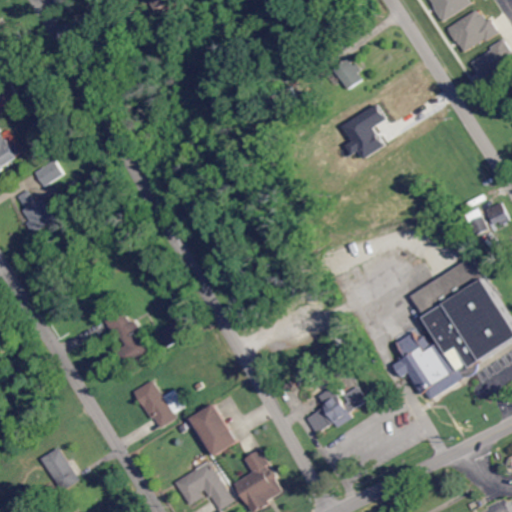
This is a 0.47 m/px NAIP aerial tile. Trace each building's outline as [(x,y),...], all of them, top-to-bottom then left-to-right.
[(175,0),(172,1),(168,4),(160,8),(158,5),(154,0),(175,0)] [(358,64),(361,62),(366,69),(363,71),(365,74),(367,78),(363,81),(361,82),(353,88),(345,76),(341,70),(339,68),(339,67),(340,67),(353,58),(354,59),(358,64)] [(9,103),(8,102),(7,101),(1,92),(1,91),(0,90),(0,88),(13,80),(22,94),(15,99),(9,103)] [(333,113),(329,106),(336,102),(339,108),(340,109),(338,109),(333,113)] [(306,133),(300,125),(308,119),(313,128),(306,133)] [(79,131),(76,125),(81,123),(84,122),(85,125),(86,127),(84,128),(83,129),(79,131)] [(9,139),(10,138),(14,145),(20,142),(26,152),(21,156),(22,159),(0,171),(0,135),(5,132),(9,139)] [(49,187),(40,173),(59,160),(64,167),(68,174),(54,184),(49,187)] [(77,189),(74,183),(82,178),(84,183),(85,184),(84,185),(77,189)] [(41,201),(48,197),(49,199),(57,212),(58,214),(60,217),(61,220),(48,228),(43,231),(39,234),(37,231),(32,223),(35,221),(28,210),(31,208),(24,197),(23,196),(34,189),(41,201)] [(511,221),(510,222),(508,223),(507,223),(505,224),(503,225),(502,222),(498,224),(497,224),(496,223),(496,222),(494,218),(492,214),(490,209),(504,202),(505,203),(511,216),(511,221)] [(478,237),(467,215),(470,214),(479,209),(480,209),(491,231),(487,232),(479,237),(478,237)] [(511,343),(473,369),(470,365),(463,369),(457,373),(462,381),(435,399),(429,391),(425,393),(424,390),(423,390),(419,383),(412,372),(405,377),(400,370),(397,365),(404,360),(402,357),(405,355),(401,351),(405,348),(401,342),(416,332),(417,331),(422,340),(429,336),(431,340),(433,343),(436,347),(441,343),(426,320),(427,318),(414,297),(473,258),(511,319),(511,343)] [(137,322),(139,321),(141,320),(141,321),(159,350),(147,357),(132,368),(125,356),(121,350),(124,348),(131,344),(125,335),(121,329),(118,332),(115,328),(115,327),(113,325),(109,318),(107,316),(125,304),(136,320),(137,322)] [(171,348),(164,336),(164,335),(163,334),(163,333),(162,333),(189,318),(191,321),(193,324),(195,328),(197,332),(197,333),(171,348)] [(169,397),(174,394),(186,413),(181,416),(182,418),(166,428),(165,426),(164,425),(159,418),(159,417),(157,419),(156,418),(150,408),(149,407),(147,404),(139,391),(140,390),(158,379),(159,381),(169,397)] [(207,387),(201,390),(198,386),(204,382),(207,387)] [(371,400),(370,401),(353,412),(357,417),(341,427),(338,422),(321,433),(313,421),(312,419),(311,417),(329,405),(326,400),(323,395),(332,390),(336,387),(343,398),(348,395),(358,388),(362,385),(367,394),(371,400)] [(217,457),(194,420),(217,405),(240,443),(217,457)] [(68,490),(67,489),(60,477),(54,468),(48,458),(59,451),(65,447),(72,457),(73,459),(74,460),(75,462),(81,472),(82,473),(85,477),(86,479),(68,490)] [(271,472),(273,471),(279,480),(278,481),(285,492),(270,502),(272,505),(263,510),(262,510),(258,511),(253,511),(250,505),(238,485),(245,481),(253,475),(255,474),(256,473),(257,473),(249,459),(258,454),(260,452),(263,451),(272,465),(270,466),(268,467),(271,472)] [(239,500),(224,509),(224,508),(223,507),(218,499),(217,498),(217,497),(216,496),(214,497),(211,492),(210,491),(209,489),(208,489),(206,491),(204,492),(207,497),(205,498),(195,505),(180,482),(182,481),(198,470),(209,463),(214,460),(227,481),(239,500)]
